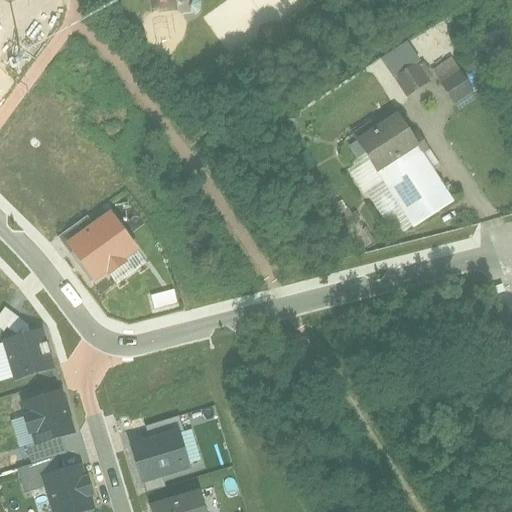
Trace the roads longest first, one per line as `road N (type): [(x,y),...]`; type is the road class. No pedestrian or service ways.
road 1 (residential): [(100,340),(144,345),(488,258)]
road 2 (residential): [(100,340),(87,393),(124,511)]
road 3 (residential): [(0,228),(100,340)]
